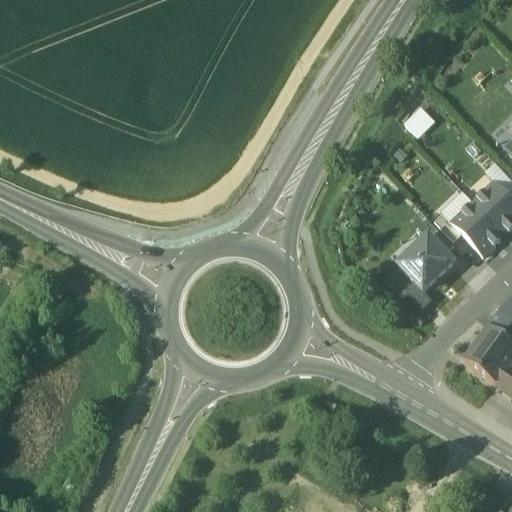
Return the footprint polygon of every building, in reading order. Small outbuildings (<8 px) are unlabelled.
[(511,206),(494,188),(473,208),(505,241),(511,233),(511,206)] [(473,208),(452,228),(483,261),(505,241),(473,208)] [(436,234),(427,243),(444,261),(453,252),(436,234)] [(398,270),(423,296),(452,269),(444,261),(427,243),(398,270)] [(511,304),(500,317),(511,326),(511,304)] [(511,366),(511,326),(500,317),(463,366),(495,390),(507,373),(511,366)] [(511,376),(507,373),(495,390),(511,402),(511,376)]
